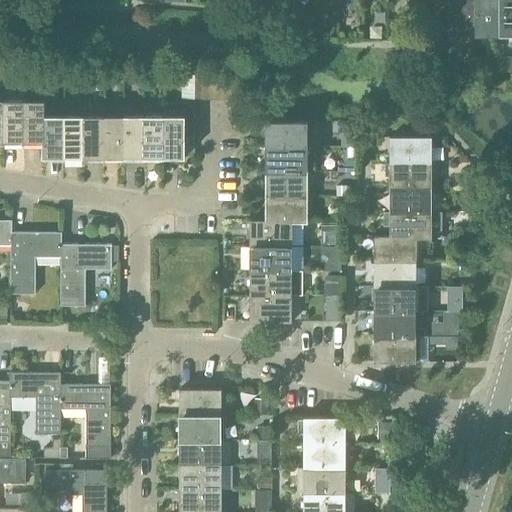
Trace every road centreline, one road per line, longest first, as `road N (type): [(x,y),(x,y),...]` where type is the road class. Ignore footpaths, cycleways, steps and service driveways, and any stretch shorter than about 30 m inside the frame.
road 1 (residential): [(142,348),(210,347),(496,436)]
road 2 (residential): [(0,182),(139,204),(142,348)]
road 3 (residential): [(142,348),(141,511)]
road 4 (residential): [(0,337),(142,348)]
